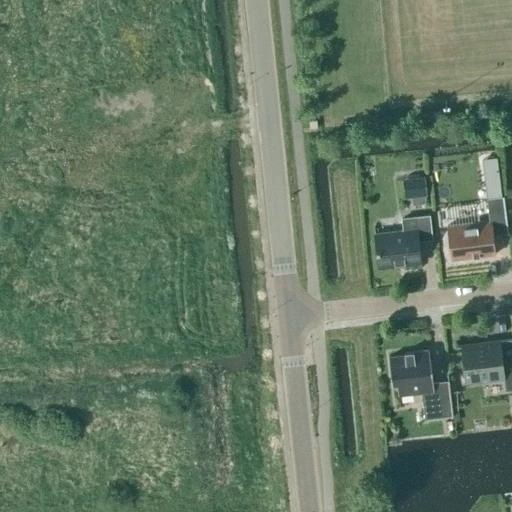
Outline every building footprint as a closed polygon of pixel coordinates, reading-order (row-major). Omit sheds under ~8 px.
[(500,181),(497,158),(482,160),(485,182),(500,181)] [(404,199),(427,196),(424,176),(402,179),(404,199)] [(446,227),(450,259),(495,254),(493,235),(508,233),(503,196),(502,196),(502,197),(487,199),(489,221),(446,227)] [(401,218),(403,230),(374,233),(378,268),(420,263),(418,241),(432,239),(429,215),(401,218)] [(504,391),(511,390),(511,339),(460,345),(464,382),(502,377),(504,391)] [(432,382),(428,349),(404,352),(404,355),(388,356),(391,377),(395,376),(397,395),(421,392),(424,418),(452,415),(447,374),(446,374),(447,380),(432,382)]
